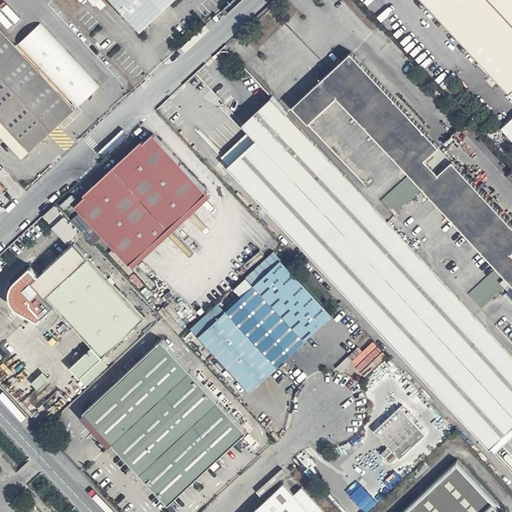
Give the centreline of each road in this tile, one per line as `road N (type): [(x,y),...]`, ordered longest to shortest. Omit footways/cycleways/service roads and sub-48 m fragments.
road 1 (unclassified): [(254,0),(0,232)]
road 2 (unclassified): [(220,511),(334,407)]
road 3 (unknown): [(480,313),(428,244),(440,234),(475,272)]
road 4 (unclassified): [(0,413),(91,511)]
